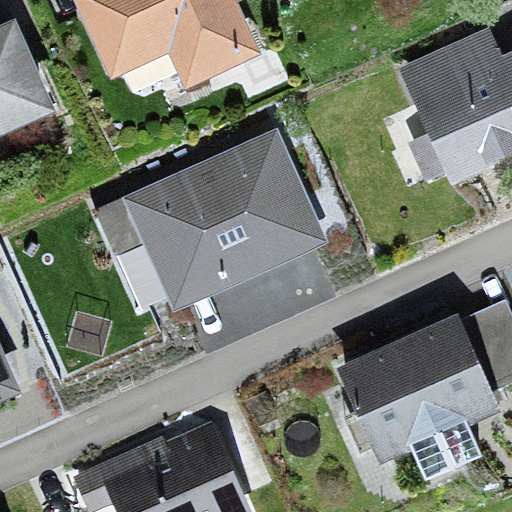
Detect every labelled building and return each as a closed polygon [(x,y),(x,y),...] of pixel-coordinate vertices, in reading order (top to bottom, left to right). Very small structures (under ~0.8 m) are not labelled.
[(84,0),(115,66),(172,39),(189,75),(249,48),(227,0),(84,0)] [(0,122),(43,104),(10,30),(0,34),(0,122)] [(511,60),(423,100),(455,171),(511,146),(511,60)] [(178,297),(315,236),(278,154),(194,192),(188,178),(135,201),(178,297)] [(345,370),(382,453),(409,440),(426,477),(482,452),(465,415),(493,403),(488,392),(511,380),(511,317),(464,339),(455,321),(345,370)] [(119,494),(126,511),(237,511),(243,510),(208,432),(110,475),(107,466),(79,478),(91,506),(119,494)]
